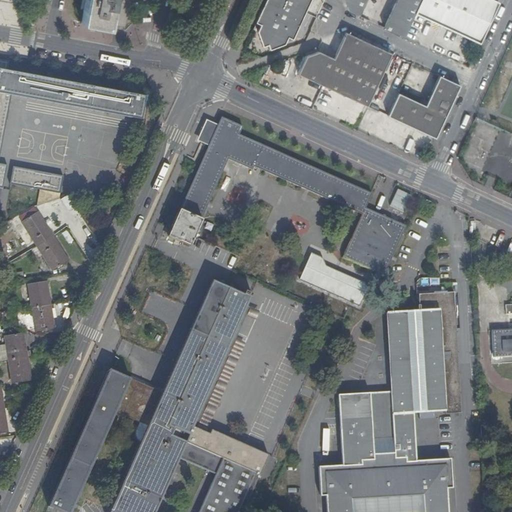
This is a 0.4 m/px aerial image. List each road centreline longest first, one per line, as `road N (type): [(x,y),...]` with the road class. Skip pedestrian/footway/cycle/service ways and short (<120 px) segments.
road 1 (tertiary): [(205,77),(5,511)]
road 2 (tertiary): [(205,77),(435,183)]
road 3 (residential): [(435,183),(511,15)]
road 4 (tertiary): [(151,60),(0,33)]
